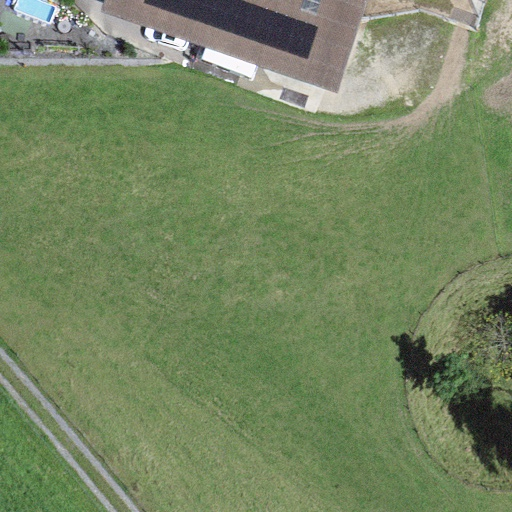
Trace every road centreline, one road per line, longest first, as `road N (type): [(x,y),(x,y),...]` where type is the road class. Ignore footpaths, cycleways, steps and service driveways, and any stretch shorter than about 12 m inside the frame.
road 1 (track): [(122,511),(0,368)]
road 2 (track): [(376,67),(433,72),(483,60),(511,18)]
